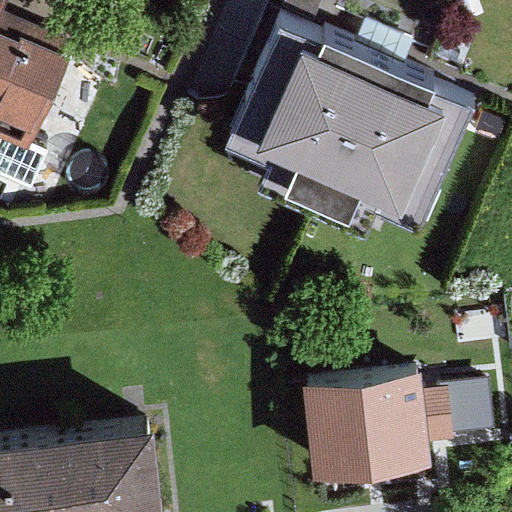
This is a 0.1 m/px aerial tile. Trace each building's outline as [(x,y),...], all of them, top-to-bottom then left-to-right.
[(0,4),(1,0),(0,0),(0,163),(34,178),(49,142),(28,134),(66,44),(0,16),(0,4)] [(318,0),(287,0),(314,11),(318,0)] [(320,22),(282,5),(228,127),(271,146),(261,169),(365,215),(376,190),(421,210),(474,91),(432,72),(436,63),(324,13),(320,22)] [(420,351),(302,363),(311,459),(435,446),(433,423),(455,421),(450,369),(422,372),(420,351)] [(156,401),(0,418),(0,511),(156,511),(168,511),(156,401)]
